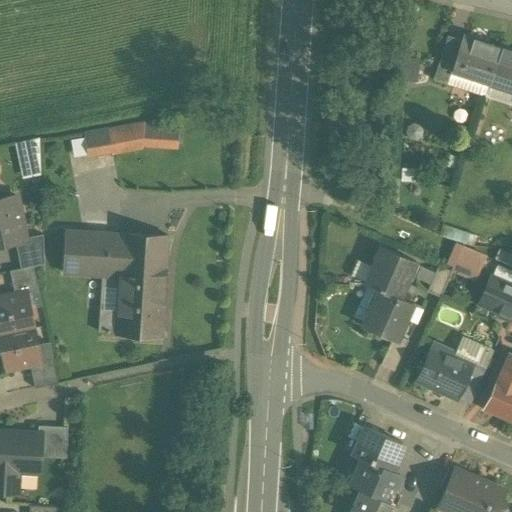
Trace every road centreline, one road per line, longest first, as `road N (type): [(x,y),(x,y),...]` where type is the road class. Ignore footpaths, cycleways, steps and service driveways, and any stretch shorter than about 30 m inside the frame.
road 1 (secondary): [(296,0),(268,371)]
road 2 (residential): [(268,371),(335,381),(511,457)]
road 3 (secondary): [(268,371),(259,511)]
